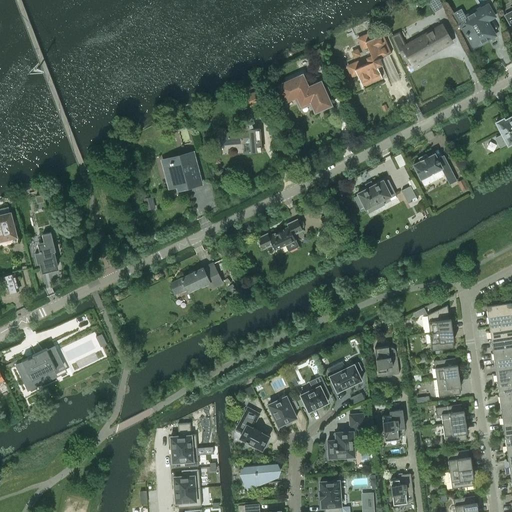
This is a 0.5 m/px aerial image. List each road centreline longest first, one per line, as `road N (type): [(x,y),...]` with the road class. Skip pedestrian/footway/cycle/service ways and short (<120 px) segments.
road 1 (residential): [(0,332),(511,80)]
road 2 (residential): [(494,511),(465,301),(511,270)]
